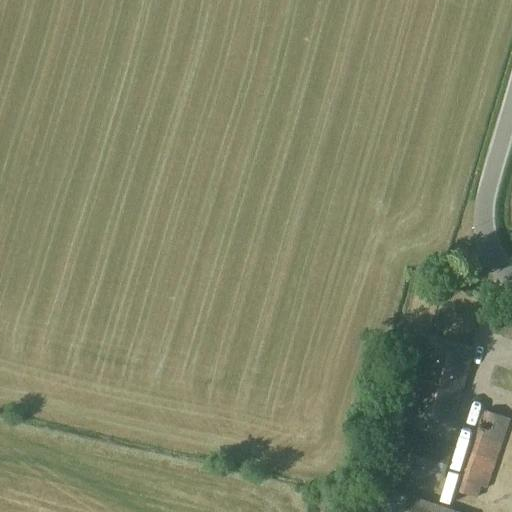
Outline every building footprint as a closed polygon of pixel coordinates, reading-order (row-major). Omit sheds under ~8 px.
[(451,421),(470,354),(430,342),(411,408),(451,421)] [(482,499),(509,420),(486,412),(459,491),(482,499)] [(442,481),(452,451),(409,437),(400,468),(442,481)] [(363,458),(359,472),(361,473),(374,476),(377,461),(363,458)] [(453,511),(393,492),(386,511),(453,511)]
